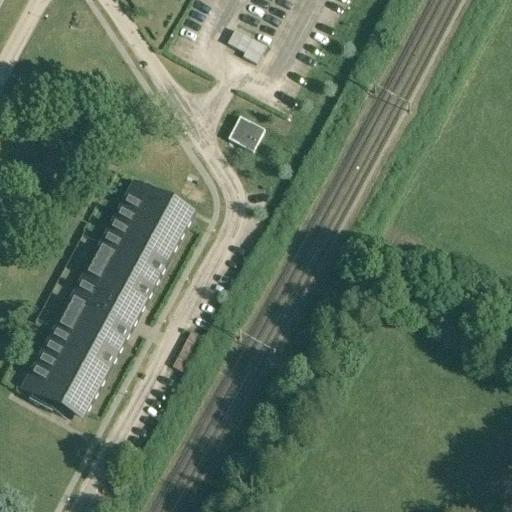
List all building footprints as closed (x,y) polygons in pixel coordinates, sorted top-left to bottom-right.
[(243,59),(257,66),(266,49),(235,32),(227,46),(245,56),(243,59)] [(303,83),(324,88),(327,77),(306,72),(303,83)] [(228,142),(238,147),(253,155),(265,133),(240,119),(238,124),(229,140),(228,142)] [(64,158),(58,154),(51,155),(48,161),(49,168),(55,171),(61,170),(65,164),(64,158)] [(145,309),(192,222),(164,207),(169,197),(146,185),(144,189),(137,186),(125,209),(132,212),(44,374),(37,371),(25,394),(32,397),(29,402),(52,414),(58,405),(85,420),(132,334),(126,331),(137,311),(145,309)]
